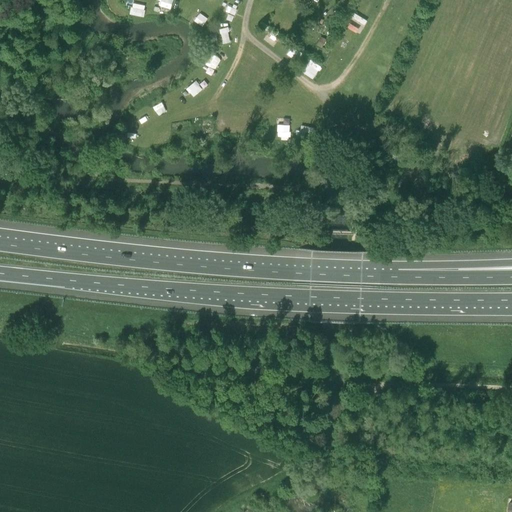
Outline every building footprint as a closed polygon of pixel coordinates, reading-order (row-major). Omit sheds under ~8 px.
[(133,1),(131,13),(144,16),(147,4),(133,1)] [(226,11),(236,14),(238,6),(228,3),(226,11)] [(195,20),(203,26),(209,17),(200,11),(195,20)] [(361,34),(369,19),(354,11),(346,26),(361,34)] [(229,45),(230,40),(225,39),(226,33),(216,30),(213,42),(229,45)] [(264,39),(274,46),(280,37),(270,30),(264,39)] [(321,48),(326,39),(320,36),(316,45),(321,48)] [(310,59),(303,71),(313,77),(321,64),(310,59)] [(187,87),(194,96),(204,87),(196,79),(187,87)] [(154,106),(159,115),(168,110),(162,101),(154,106)] [(278,135),(291,135),(290,118),(284,118),(284,123),(278,123),(278,135)] [(213,133),(214,122),(203,122),(203,133),(213,133)] [(179,128),(180,138),(193,136),(191,126),(179,128)]
